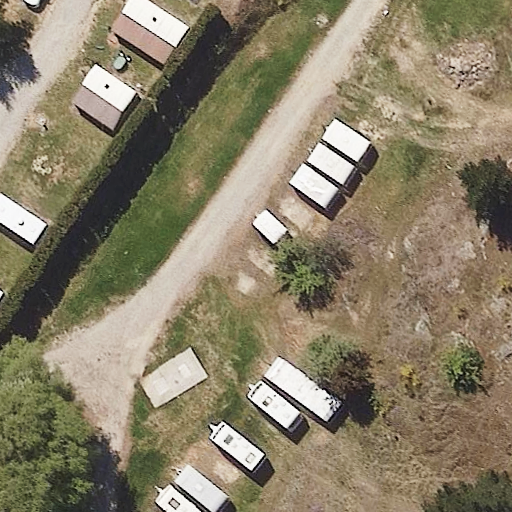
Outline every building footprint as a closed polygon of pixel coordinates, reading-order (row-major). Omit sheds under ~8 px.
[(200,32),(154,0),(136,0),(112,34),(169,75),(200,32)] [(209,0),(183,0),(201,12),(209,0)] [(258,29),(225,67),(260,97),(293,60),(258,29)] [(151,93),(104,58),(71,104),(118,138),(151,93)] [(404,140),(426,113),(377,74),(215,279),(254,309),(394,132),(404,140)]
